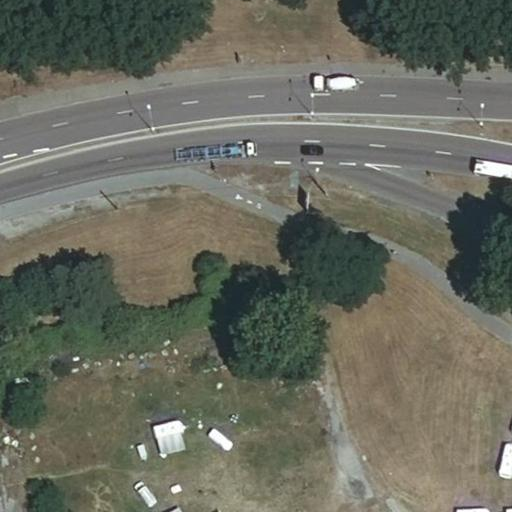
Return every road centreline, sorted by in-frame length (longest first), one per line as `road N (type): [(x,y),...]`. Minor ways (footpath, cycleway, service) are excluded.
road 1 (secondary): [(511,106),(230,97),(0,142)]
road 2 (secondary): [(0,184),(174,147),(280,141)]
road 3 (tertiary): [(280,141),(511,232)]
road 4 (secondary): [(280,141),(362,138),(511,160)]
